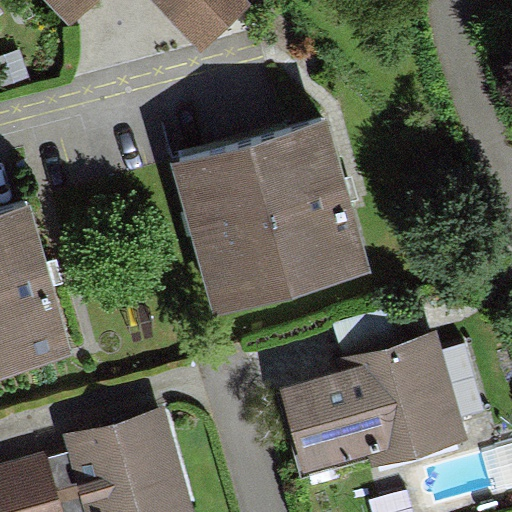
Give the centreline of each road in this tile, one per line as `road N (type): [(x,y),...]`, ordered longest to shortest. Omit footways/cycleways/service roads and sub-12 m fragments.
road 1 (residential): [(0,132),(263,66)]
road 2 (residential): [(447,0),(455,48),(511,200)]
road 3 (residential): [(268,511),(225,362)]
